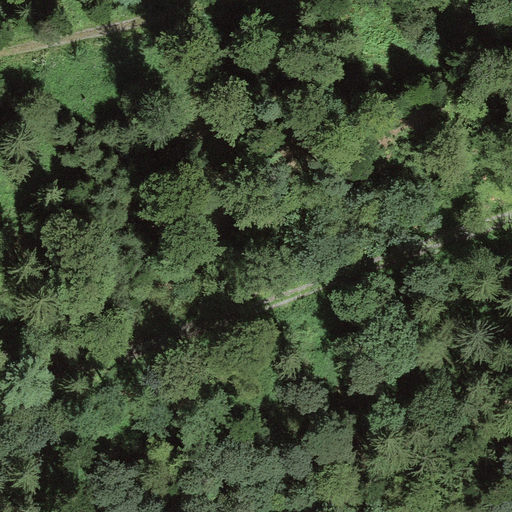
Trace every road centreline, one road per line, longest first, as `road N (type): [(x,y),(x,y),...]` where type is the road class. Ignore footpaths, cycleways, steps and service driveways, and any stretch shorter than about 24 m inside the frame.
road 1 (track): [(0,384),(217,322),(511,221)]
road 2 (track): [(0,49),(206,0)]
